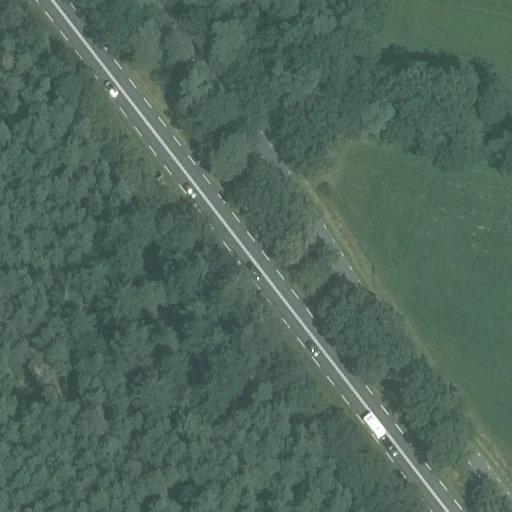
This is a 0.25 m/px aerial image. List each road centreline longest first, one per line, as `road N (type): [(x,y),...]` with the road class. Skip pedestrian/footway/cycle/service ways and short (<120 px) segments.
road 1 (primary): [(447,511),(51,0)]
road 2 (unclassified): [(511,508),(162,0)]
